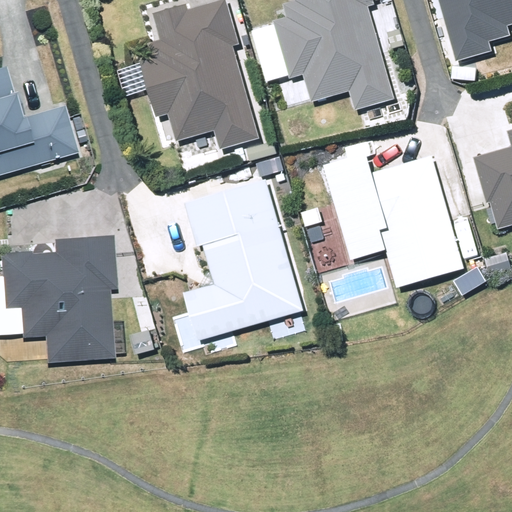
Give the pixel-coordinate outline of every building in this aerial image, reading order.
[(399,107),(371,11),(378,9),(375,0),(299,0),(301,5),(289,9),(294,24),(275,30),(290,84),(306,79),(314,105),(352,94),(359,118),(399,107)] [(511,0),(442,0),(463,68),(497,58),(494,49),(511,42),(511,0)] [(261,143),(236,52),(240,50),(228,4),(196,13),(194,6),(156,17),(166,54),(141,61),(157,120),(170,117),(178,146),(216,135),(222,154),(261,143)] [(0,181),(78,162),(68,119),(65,108),(22,118),(11,72),(0,74),(0,181)] [(511,149),(475,161),(498,234),(511,229),(511,138),(509,139),(511,149)] [(371,158),(327,170),(353,264),(386,255),(398,300),(468,280),(437,167),(378,183),(371,158)] [(268,184),(190,207),(213,286),(187,294),(201,343),(305,313),(268,184)] [(47,340),(48,366),(113,364),(111,300),(119,299),(117,240),(53,242),(53,256),(0,257),(0,285),(1,311),(20,310),(21,341),(47,340)] [(511,269),(507,254),(470,266),(478,290),(511,278),(511,269)] [(154,333),(132,340),(139,363),(161,356),(154,333)]
